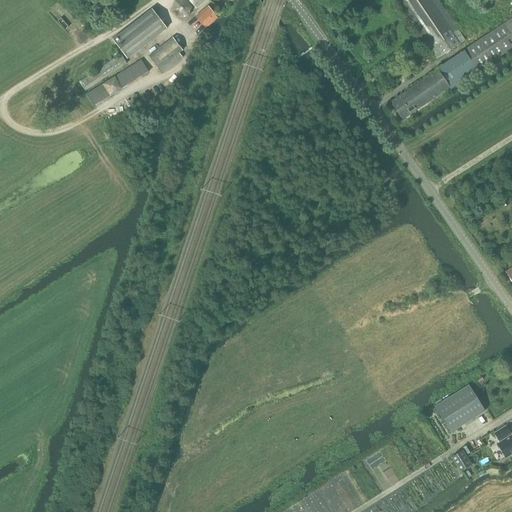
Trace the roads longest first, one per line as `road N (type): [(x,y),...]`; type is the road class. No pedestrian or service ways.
road 1 (unclassified): [(511,309),(291,0)]
road 2 (track): [(6,95),(12,124),(45,132),(156,78),(143,53),(173,30),(163,2)]
road 3 (track): [(170,0),(145,7),(0,100)]
road 4 (track): [(403,154),(511,82)]
